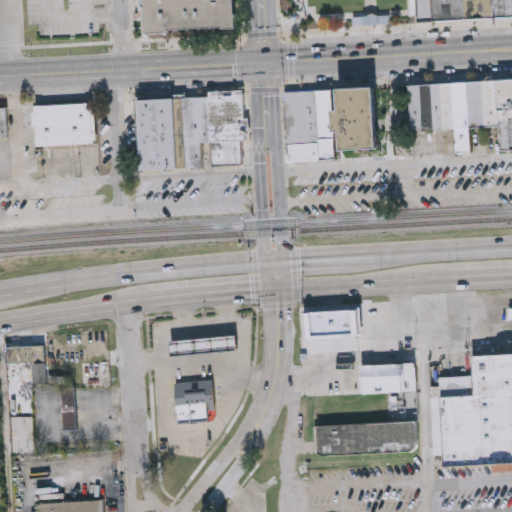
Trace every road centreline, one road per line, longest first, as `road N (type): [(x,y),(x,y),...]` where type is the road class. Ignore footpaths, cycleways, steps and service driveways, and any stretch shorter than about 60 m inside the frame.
road 1 (secondary): [(511,245),(264,260),(0,294)]
road 2 (primary): [(263,63),(0,77)]
road 3 (primary): [(511,48),(263,63)]
road 4 (tertiary): [(268,294),(263,399),(180,511)]
road 5 (tertiary): [(205,511),(275,409),(284,293)]
road 6 (tertiary): [(284,293),(275,79),(263,63)]
road 7 (tertiary): [(263,63),(255,79),(268,294)]
road 8 (secondary): [(284,293),(449,283)]
road 9 (secondary): [(0,326),(153,302)]
road 10 (residential): [(129,304),(130,427)]
